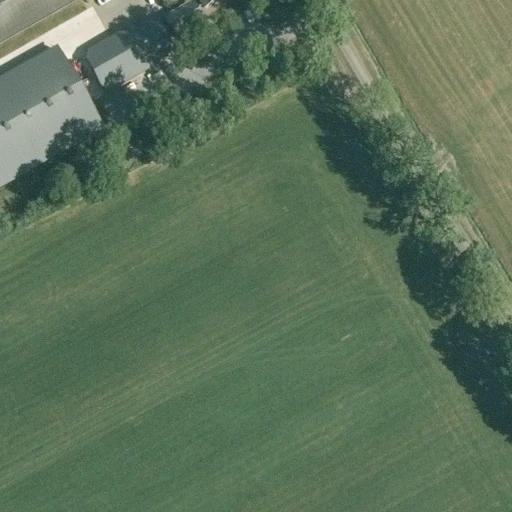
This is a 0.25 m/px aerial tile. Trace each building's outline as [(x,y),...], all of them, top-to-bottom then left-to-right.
[(0,0),(0,43),(75,0),(0,0)] [(197,0),(204,10),(221,0),(197,0)] [(194,41),(207,33),(210,32),(192,2),(162,19),(176,43),(191,34),(194,41)] [(104,95),(176,56),(154,17),(81,57),(104,95)] [(57,48),(0,79),(0,189),(104,131),(57,48)]
